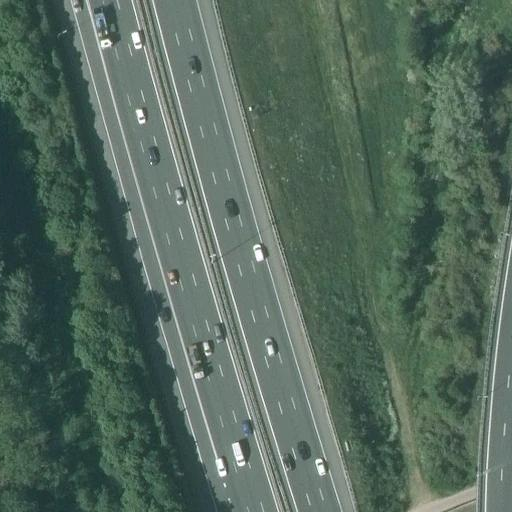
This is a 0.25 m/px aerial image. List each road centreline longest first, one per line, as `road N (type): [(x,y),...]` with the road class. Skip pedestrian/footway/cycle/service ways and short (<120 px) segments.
road 1 (motorway): [(108,0),(254,511)]
road 2 (motorway): [(319,511),(175,0)]
road 3 (track): [(120,511),(92,446),(0,128)]
road 4 (motorway): [(499,511),(511,347)]
